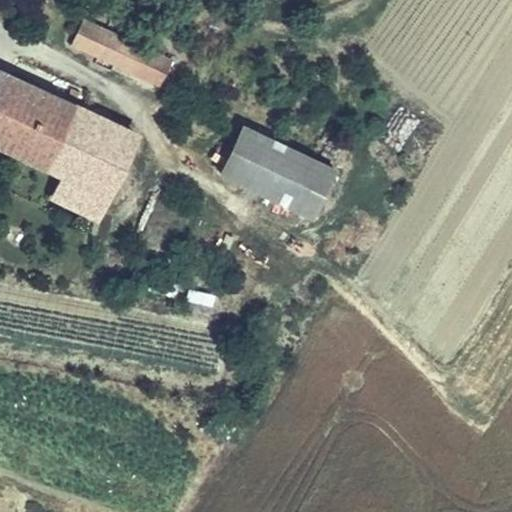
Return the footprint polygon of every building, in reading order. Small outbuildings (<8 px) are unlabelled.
[(85,16),(72,37),(160,81),(171,60),(85,16)] [(136,144),(0,72),(0,144),(62,176),(106,200),(136,144)] [(243,126),(219,174),(306,218),(332,172),(243,126)] [(96,223),(106,200),(62,176),(49,199),(96,223)] [(0,283),(0,336),(214,376),(221,338),(191,332),(194,319),(0,283)]
